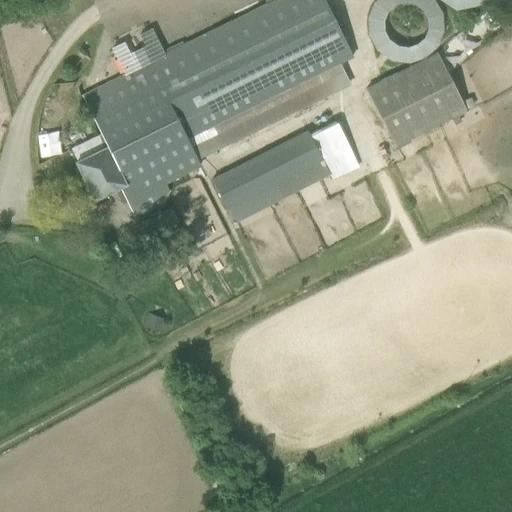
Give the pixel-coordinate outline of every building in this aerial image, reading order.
[(41,0),(39,11),(48,13),(51,3),(41,0)] [(134,215),(145,210),(164,201),(170,190),(165,182),(193,169),(200,165),(197,160),(350,84),(340,64),(353,56),(324,0),(272,0),(101,86),(83,94),(104,138),(101,140),(104,147),(75,161),(94,199),(115,189),(122,203),(127,200),(134,215)] [(500,1),(500,0),(443,0),(445,10),(500,1)] [(396,149),(440,127),(468,113),(436,51),(365,87),(396,149)] [(360,165),(335,117),(299,137),(297,134),(211,179),(227,208),(322,160),(332,180),(360,165)] [(139,224),(146,237),(178,220),(172,207),(139,224)]
